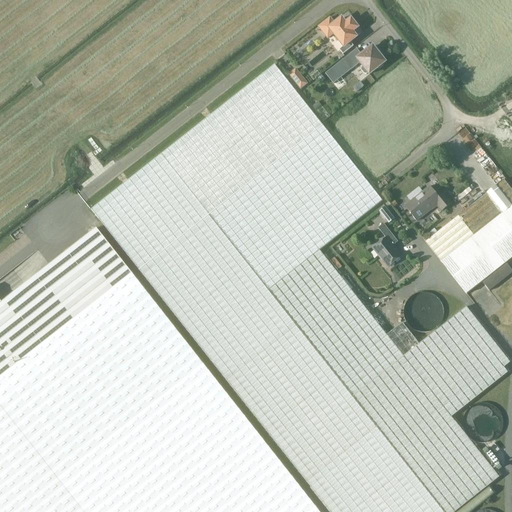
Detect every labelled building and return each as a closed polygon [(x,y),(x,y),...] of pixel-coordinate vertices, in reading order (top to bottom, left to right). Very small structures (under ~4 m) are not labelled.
[(334,24),(332,21),(323,28),(330,37),(333,34),(343,47),(339,50),(343,55),(353,46),(350,42),(360,34),(356,29),(358,28),(351,19),(345,24),(341,18),(334,24)] [(369,75),(377,69),(379,69),(383,66),(384,63),(385,62),(373,47),(362,55),(356,49),(342,60),(350,70),(360,63),(363,67),(361,68),(361,71),(364,74),(366,75),(368,73),(369,75)] [(456,511),(499,479),(451,418),(507,374),(503,369),(510,364),(466,308),(419,345),(402,324),(386,336),(319,251),(382,201),(322,126),(274,65),(91,210),(139,271),(329,511),(456,511)] [(331,80),(333,79),(334,81),(341,77),(335,67),(326,72),(331,80)] [(289,75),(300,89),(307,84),(295,70),(289,75)] [(322,75),(317,78),(321,83),(325,79),(322,75)] [(318,102),(312,107),(315,111),(321,106),(318,102)] [(511,258),(511,191),(503,180),(425,242),(466,295),(481,282),(488,292),(511,273),(511,271),(506,264),(511,258)] [(425,215),(436,206),(441,212),(450,205),(442,194),(437,198),(432,192),(433,192),(429,186),(422,191),(422,192),(405,206),(416,222),(425,215)] [(386,207),(379,213),(382,217),(385,221),(393,216),(389,212),(386,207)] [(385,238),(372,249),(387,268),(401,257),(392,246),(397,242),(383,224),(377,228),(385,238)] [(319,511),(96,228),(1,303),(0,300),(0,511),(319,511)] [(493,444),(489,447),(495,454),(499,451),(493,444)]
